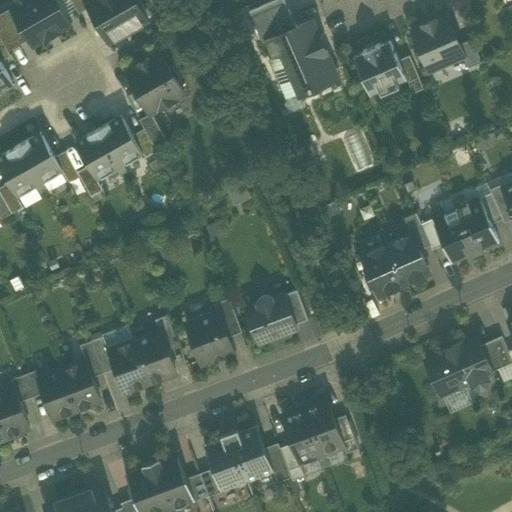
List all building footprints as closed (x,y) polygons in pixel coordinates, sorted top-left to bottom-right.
[(29,39),(33,46),(71,23),(58,0),(16,0),(15,5),(11,7),(29,39)] [(71,0),(79,13),(90,7),(89,5),(96,1),(95,0),(71,0)] [(90,7),(110,42),(148,20),(136,0),(95,0),(96,1),(89,5),(90,7)] [(273,0),(250,10),(264,41),(268,39),(297,26),(285,0),(273,0)] [(0,13),(0,35),(9,50),(29,39),(11,7),(0,13)] [(412,29),(430,70),(442,65),(453,60),(464,55),(465,55),(460,44),(447,14),(435,19),(424,24),(412,29)] [(270,59),(287,99),(297,94),(297,95),(299,94),(309,90),(310,92),(316,89),(313,83),(332,75),(336,73),(326,52),(329,51),(322,35),(319,36),(312,20),(297,26),(268,39),(276,56),(270,59)] [(0,59),(1,61),(11,55),(0,35),(0,59)] [(464,55),(469,67),(482,61),(473,38),(460,44),(465,55),(464,55)] [(354,56),(370,95),(380,91),(381,94),(400,86),(398,83),(407,79),(391,40),(381,44),(380,43),(363,50),(364,52),(354,56)] [(178,60),(169,65),(161,52),(126,72),(150,113),(151,113),(161,107),(163,111),(176,103),(174,100),(185,93),(177,80),(186,74),(178,60)] [(399,59),(413,92),(424,88),(410,55),(399,59)] [(0,93),(7,89),(5,86),(12,81),(1,61),(0,59),(0,93)] [(140,119),(145,128),(157,150),(169,144),(151,113),(150,113),(140,119)] [(114,119),(99,128),(121,166),(124,165),(144,153),(133,135),(124,118),(116,122),(114,119)] [(117,168),(121,166),(99,128),(83,136),(85,140),(77,144),(89,165),(98,179),(117,168)] [(146,157),(157,150),(145,128),(133,135),(144,153),(146,157)] [(41,132),(18,145),(40,184),(63,170),(55,156),(41,132)] [(297,149),(304,165),(314,161),(306,144),(297,149)] [(17,197),(40,184),(18,145),(0,155),(0,166),(9,182),(17,197)] [(69,180),(79,175),(77,171),(65,150),(55,156),(63,170),(69,180)] [(89,165),(77,171),(79,175),(91,196),(103,189),(98,179),(89,165)] [(121,166),(117,168),(122,175),(128,172),(124,165),(121,166)] [(9,182),(0,187),(0,190),(12,212),(22,207),(17,197),(9,182)] [(235,203),(250,196),(244,182),(229,188),(235,203)] [(503,218),(505,221),(511,218),(511,208),(503,187),(504,187),(502,183),(490,188),(491,192),(503,218)] [(511,183),(504,187),(503,187),(511,208),(511,183)] [(0,214),(2,218),(12,212),(0,190),(0,214)] [(482,200),(492,222),(503,218),(491,192),(481,197),(482,200)] [(468,202),(457,207),(477,253),(485,250),(484,248),(500,241),(492,222),(482,200),(470,206),(468,202)] [(469,257),(477,253),(457,207),(445,213),(446,216),(434,222),(444,244),(452,262),(468,255),(469,257)] [(420,249),(431,244),(417,212),(404,217),(411,232),(412,232),(420,249)] [(421,223),(431,244),(433,249),(444,244),(434,222),(432,218),(421,223)] [(388,242),(406,282),(430,272),(420,249),(412,232),(411,232),(388,242)] [(406,282),(388,242),(362,254),(368,267),(370,266),(375,278),(374,281),(380,294),(406,282)] [(353,282),(359,297),(370,292),(363,277),(353,282)] [(284,294),(295,324),(309,319),(297,289),(284,294)] [(247,308),(259,342),(275,336),(280,338),(288,335),(287,331),(297,327),(295,324),(284,294),(274,298),(273,296),(269,294),(265,294),(261,295),(258,298),(257,302),(256,302),(257,304),(247,308)] [(219,311),(229,336),(243,331),(230,297),(215,302),(218,311),(219,311)] [(187,323),(202,363),(234,351),(229,336),(219,311),(218,311),(187,323)] [(161,329),(169,350),(179,346),(168,314),(155,318),(160,329),(161,329)] [(160,329),(134,339),(150,382),(177,372),(169,350),(161,329),(160,329)] [(104,335),(92,340),(104,372),(115,367),(108,349),(109,348),(104,335)] [(499,368),(511,361),(511,358),(508,350),(502,335),(480,345),(491,371),(499,368)] [(427,360),(442,393),(471,380),(473,385),(480,388),(487,385),(489,378),(487,373),(491,371),(480,345),(477,338),(462,344),(462,343),(459,342),(442,350),(441,352),(442,353),(427,360)] [(124,392),(150,382),(134,339),(109,348),(108,349),(115,367),(124,392)] [(93,376),(104,372),(92,340),(80,344),(86,359),(93,376)] [(86,359),(62,368),(77,409),(102,400),(93,376),(86,359)] [(511,361),(499,368),(505,381),(511,377),(511,361)] [(53,418),(77,409),(62,368),(39,377),(38,377),(43,392),(53,418)] [(36,369),(24,374),(32,396),(43,392),(38,377),(39,377),(36,369)] [(21,401),(32,396),(24,374),(11,379),(14,386),(15,385),(21,401)] [(479,398),(473,385),(471,380),(442,393),(450,412),(479,398)] [(14,386),(0,391),(0,419),(6,436),(30,427),(21,401),(15,385),(14,386)] [(327,399),(305,407),(322,453),(344,444),(334,418),(327,399)] [(299,461),(322,453),(305,407),(282,416),(292,442),(299,461)] [(344,444),(347,452),(358,447),(346,414),(334,418),(344,444)] [(238,428),(230,431),(248,480),(274,471),(274,470),(266,447),(257,425),(240,432),(238,428)] [(222,490),(248,480),(230,431),(221,434),(223,438),(205,445),(213,467),(222,490)] [(274,471),(278,482),(292,477),(280,446),(279,442),(266,447),(274,470),(274,471)] [(292,477),(293,480),(305,476),(304,473),(299,461),(292,442),(280,446),(292,477)] [(322,453),(326,465),(349,457),(347,452),(344,444),(322,453)] [(326,465),(322,453),(299,461),(304,473),(326,465)] [(160,458),(151,461),(169,510),(196,500),(187,477),(179,455),(161,461),(160,458)] [(163,511),(169,510),(151,461),(143,464),(144,468),(126,474),(135,497),(140,511),(163,511)] [(213,467),(200,472),(209,495),(209,496),(223,491),(222,490),(213,467)] [(196,500),(209,495),(200,472),(187,477),(196,500)] [(102,484),(74,494),(80,511),(112,511),(112,510),(102,484)] [(80,511),(74,494),(46,504),(48,511),(80,511)] [(122,502),(123,506),(125,511),(140,511),(135,497),(122,502)]
